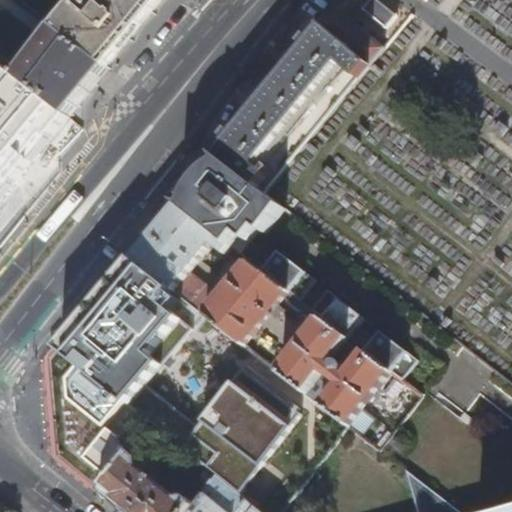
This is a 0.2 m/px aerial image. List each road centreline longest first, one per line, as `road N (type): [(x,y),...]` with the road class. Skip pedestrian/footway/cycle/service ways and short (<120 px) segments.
road 1 (primary): [(0,350),(70,262),(185,85)]
road 2 (primary): [(185,85),(0,276)]
